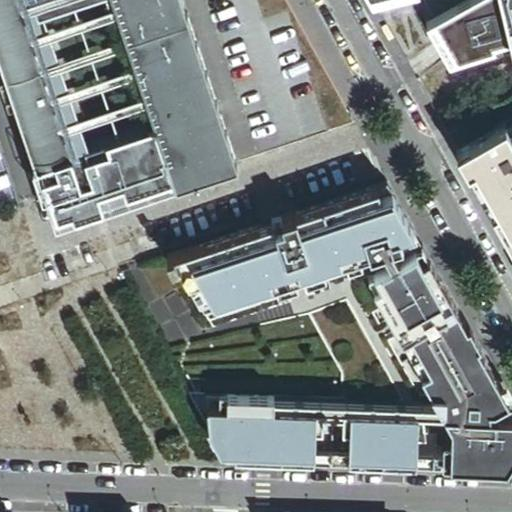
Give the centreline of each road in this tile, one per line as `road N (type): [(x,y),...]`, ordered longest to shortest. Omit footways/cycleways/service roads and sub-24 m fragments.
road 1 (residential): [(333,0),(511,320)]
road 2 (residential): [(208,494),(511,501)]
road 3 (residential): [(0,484),(208,494)]
